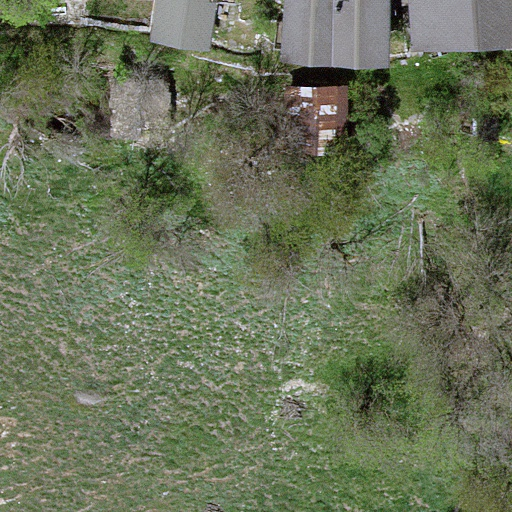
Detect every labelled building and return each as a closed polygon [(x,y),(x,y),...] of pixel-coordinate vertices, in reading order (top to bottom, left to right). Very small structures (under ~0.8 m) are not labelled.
[(159,0),(150,33),(202,49),(216,0),(159,0)] [(331,57),(333,0),(281,0),(279,55),(331,57)] [(333,0),(331,57),(385,60),(388,0),(333,0)] [(511,38),(511,0),(411,0),(412,39),(511,38)] [(172,74),(128,70),(122,124),(167,129),(172,74)] [(340,110),(269,113),(266,181),(338,178),(340,110)] [(233,188),(184,173),(176,207),(222,220),(233,188)]
